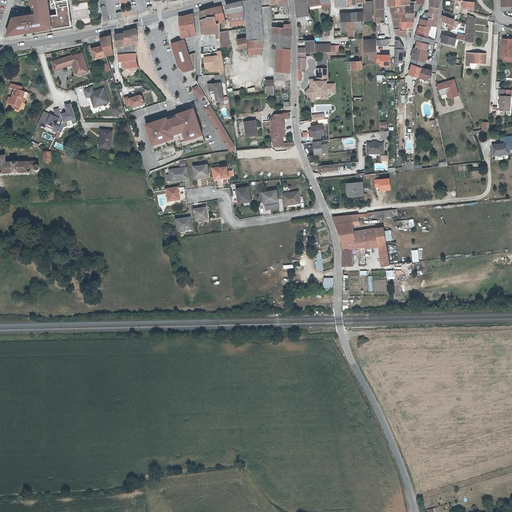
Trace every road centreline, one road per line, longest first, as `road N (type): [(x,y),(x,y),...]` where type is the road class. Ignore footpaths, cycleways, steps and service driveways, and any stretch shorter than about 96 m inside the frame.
road 1 (tertiary): [(325,210),(339,259),(340,333),(392,443),(413,511)]
road 2 (tertiary): [(290,0),(298,144),(325,210)]
road 3 (primary): [(37,41),(225,0)]
road 4 (track): [(325,210),(476,198),(486,193),(487,166)]
road 5 (track): [(340,333),(511,329)]
road 6 (residential): [(194,195),(224,194),(228,217),(239,224),(325,210)]
